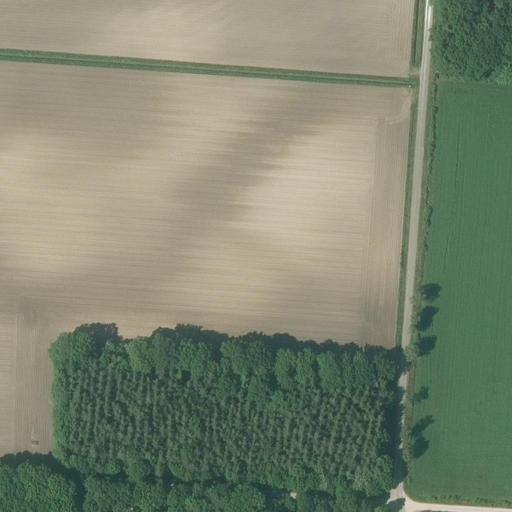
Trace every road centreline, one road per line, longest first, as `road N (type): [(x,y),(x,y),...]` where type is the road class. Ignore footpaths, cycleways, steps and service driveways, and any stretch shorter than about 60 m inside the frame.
road 1 (unclassified): [(399,511),(428,0)]
road 2 (track): [(0,477),(510,511)]
